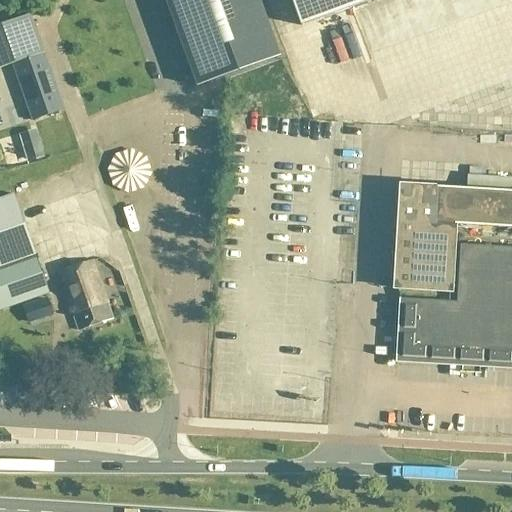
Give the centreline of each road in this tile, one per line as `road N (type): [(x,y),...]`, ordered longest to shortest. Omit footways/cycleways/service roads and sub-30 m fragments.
road 1 (primary): [(511,477),(172,467)]
road 2 (unknown): [(164,426),(168,369),(120,245)]
road 3 (primary): [(172,467),(0,467)]
road 4 (residential): [(164,426),(0,417)]
road 5 (primary): [(0,503),(136,511)]
